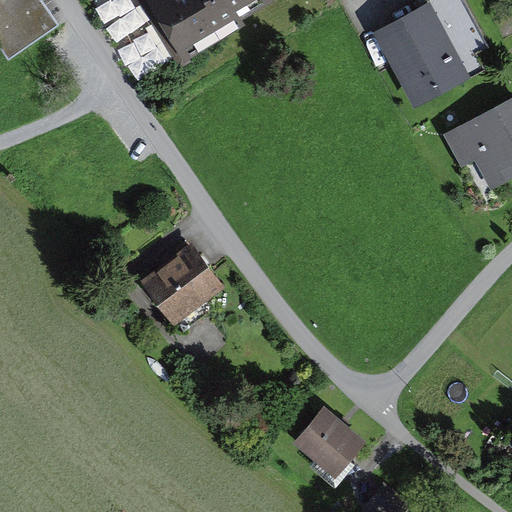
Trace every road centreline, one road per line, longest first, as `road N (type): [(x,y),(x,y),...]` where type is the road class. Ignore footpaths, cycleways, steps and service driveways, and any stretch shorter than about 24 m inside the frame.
road 1 (residential): [(379,405),(278,301),(67,0)]
road 2 (residential): [(379,405),(511,257)]
road 3 (track): [(128,88),(0,144)]
